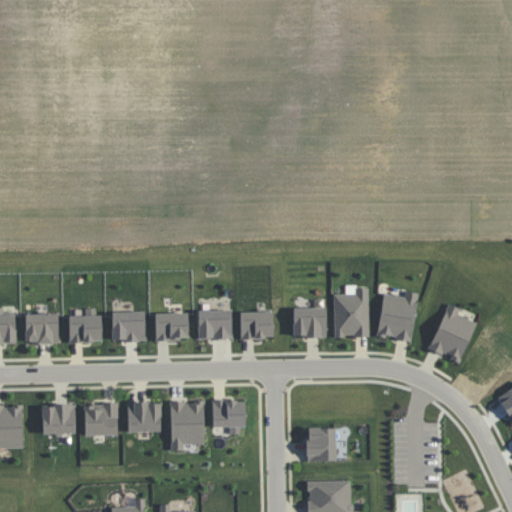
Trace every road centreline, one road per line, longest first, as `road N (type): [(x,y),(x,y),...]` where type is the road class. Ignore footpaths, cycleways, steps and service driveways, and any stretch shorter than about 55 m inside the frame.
road 1 (residential): [(0,373),(412,371),(456,400),(511,499)]
road 2 (residential): [(272,366),(273,511)]
